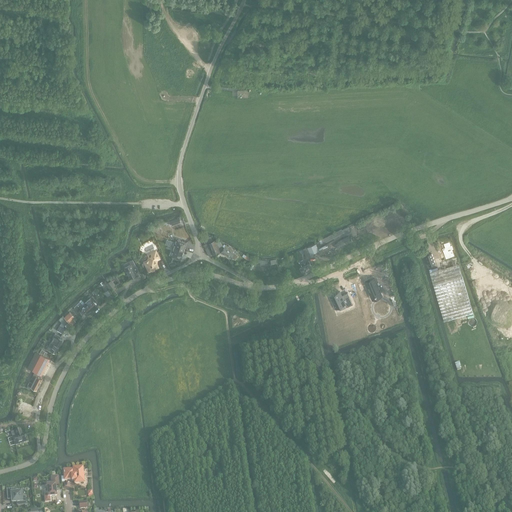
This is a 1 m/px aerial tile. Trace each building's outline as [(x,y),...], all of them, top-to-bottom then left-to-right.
[(342,229),(319,241),(322,247),(334,241),(345,235),(342,229)] [(232,249),(232,248),(228,245),(228,246),(224,244),(223,246),(221,241),(217,243),(216,239),(212,241),(211,237),(203,240),(205,244),(204,245),(208,256),(220,251),(219,248),(223,246),(224,247),(221,252),(227,256),(232,249)] [(339,242),(335,244),(337,248),(342,246),(351,241),(349,237),(339,241),(339,242)] [(166,240),(165,244),(174,247),(183,251),(185,245),(186,246),(187,242),(176,239),(175,242),(166,240)] [(446,260),(454,257),(452,250),(453,250),(452,246),(451,246),(449,242),(444,245),(445,248),(442,249),(446,260)] [(316,244),(303,249),(304,250),(306,256),(319,250),(316,244)] [(172,251),(170,256),(181,259),(182,256),(181,256),(183,251),(174,247),(172,251)] [(231,258),(235,260),(238,255),(232,252),(234,250),(232,249),(227,256),(231,258)] [(142,265),(143,267),(144,267),(146,266),(149,271),(157,267),(154,261),(159,259),(155,252),(148,255),(150,259),(144,262),(145,262),(142,263),(142,265)] [(431,253),(424,256),(428,267),(435,264),(431,253)] [(124,268),(129,278),(136,275),(133,269),(136,267),(132,260),(129,262),(131,265),(124,268)] [(310,269),(312,268),(309,260),(300,264),(302,267),(300,268),(302,273),(304,272),(304,273),(311,271),(310,269)] [(459,264),(430,273),(444,322),(473,313),(459,264)] [(374,278),(365,282),(372,297),(381,293),(374,278)] [(108,283),(106,284),(110,289),(112,288),(115,286),(111,280),(108,283)] [(348,293),(344,295),(342,295),(340,291),(330,296),(336,308),(336,309),(336,308),(343,305),(345,304),(347,307),(353,304),(348,293)] [(96,305),(94,303),(96,301),(92,296),(85,303),(91,309),(96,305)] [(78,313),(81,310),(85,314),(91,309),(85,303),(82,305),(80,302),(76,305),(74,308),(78,313)] [(64,317),(69,322),(74,317),(70,313),(64,317)] [(60,325),(57,330),(62,334),(65,329),(60,325)] [(60,337),(55,334),(50,342),(51,342),(59,347),(62,340),(59,339),(60,337)] [(59,347),(51,342),(47,349),(55,353),(59,347)] [(35,352),(27,368),(41,375),(49,360),(49,359),(46,358),(39,354),(35,352)] [(29,389),(30,387),(36,390),(42,379),(32,374),(25,388),(29,389)] [(22,437),(20,430),(14,432),(16,437),(12,438),(15,446),(26,442),(24,436),(22,437)] [(84,481),(83,473),(85,473),(84,469),(83,469),(83,468),(73,469),(73,470),(64,471),(64,480),(72,480),(72,481),(74,481),(74,484),(79,483),(79,481),(84,481)] [(50,496),(52,496),(53,497),(55,497),(56,496),(56,492),(56,491),(55,488),(56,488),(55,487),(59,486),(58,476),(51,477),(51,481),(54,480),(54,484),(47,484),(48,489),(47,489),(46,490),(46,492),(47,492),(48,492),(48,495),(44,495),(45,502),(50,502),(50,496)] [(21,496),(21,492),(15,492),(15,489),(15,488),(6,489),(7,500),(8,500),(8,499),(10,499),(10,500),(11,499),(12,499),(12,502),(17,502),(18,506),(17,506),(27,505),(26,495),(26,496),(21,496)]
